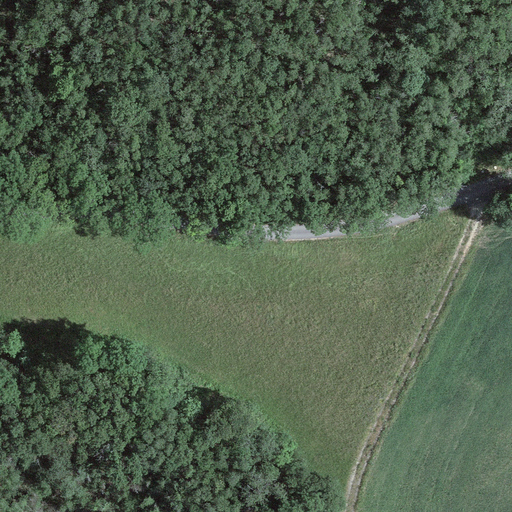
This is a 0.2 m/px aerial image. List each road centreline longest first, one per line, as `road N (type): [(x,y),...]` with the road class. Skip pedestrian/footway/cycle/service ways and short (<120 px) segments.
road 1 (track): [(511,174),(421,212),(334,231),(238,233),(62,216),(0,222)]
road 2 (track): [(495,181),(368,445),(350,511)]
